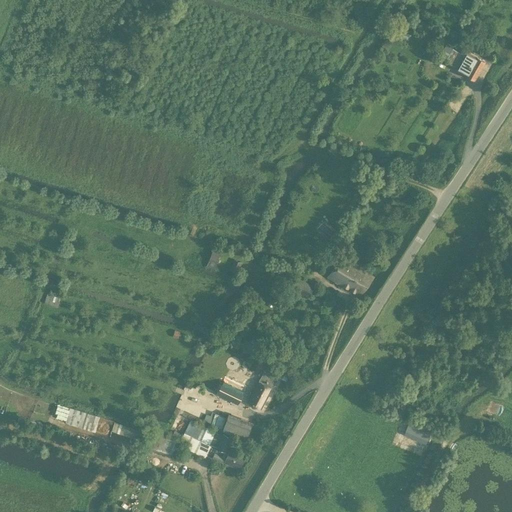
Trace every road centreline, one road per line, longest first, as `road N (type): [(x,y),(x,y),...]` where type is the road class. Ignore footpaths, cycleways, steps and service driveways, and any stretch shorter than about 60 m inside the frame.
road 1 (unclassified): [(248,511),(511,94)]
road 2 (track): [(357,37),(298,142),(268,171),(0,84)]
road 3 (track): [(382,0),(357,37),(245,0)]
road 4 (track): [(298,142),(447,197)]
road 5 (track): [(268,171),(256,223),(243,237),(202,225),(192,243)]
